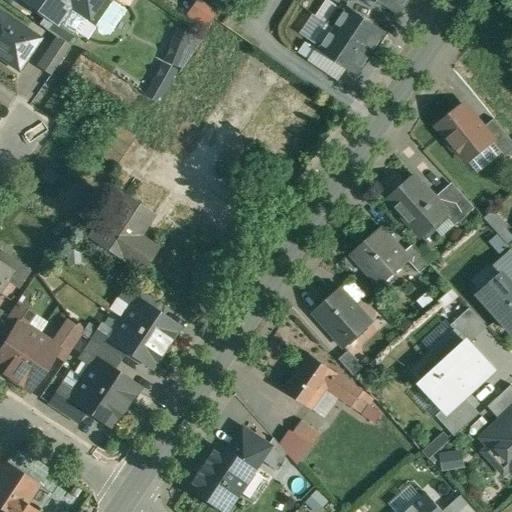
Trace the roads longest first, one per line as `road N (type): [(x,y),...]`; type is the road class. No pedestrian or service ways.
road 1 (secondary): [(127,493),(454,0)]
road 2 (residential): [(0,406),(127,493)]
